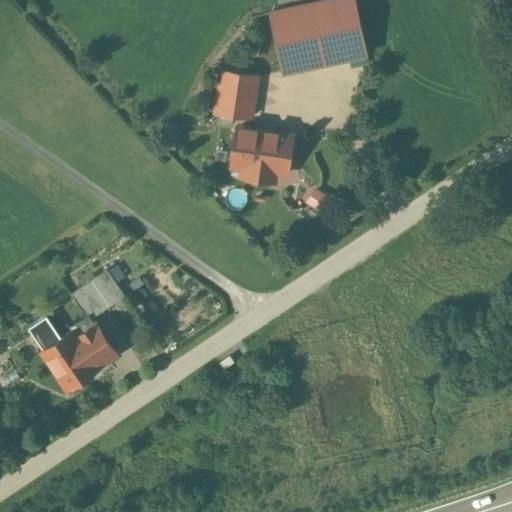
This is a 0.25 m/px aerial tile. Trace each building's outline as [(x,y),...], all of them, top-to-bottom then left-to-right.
[(352,0),(315,0),(271,9),(284,70),(363,53),(352,0)] [(256,75),(220,70),(214,109),(250,114),(256,75)] [(291,133),(236,125),(231,164),(249,166),(247,175),(267,178),(268,169),(281,171),(283,153),(288,153),(291,133)] [(310,186),(303,197),(317,205),(323,194),(310,186)] [(106,268),(70,292),(88,319),(124,295),(106,268)] [(95,322),(75,336),(95,365),(115,352),(95,322)] [(70,329),(40,349),(66,387),(96,367),(95,365),(75,336),(70,329)]
